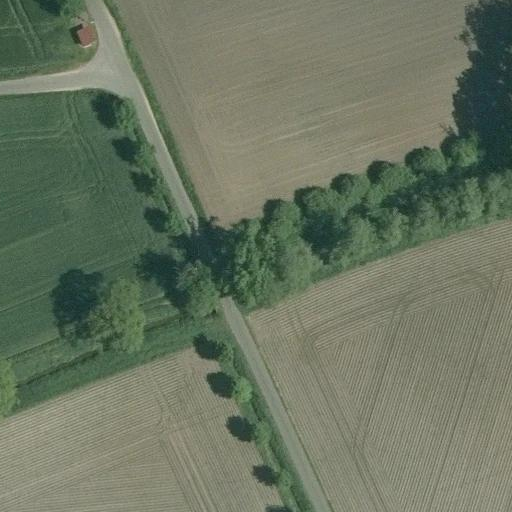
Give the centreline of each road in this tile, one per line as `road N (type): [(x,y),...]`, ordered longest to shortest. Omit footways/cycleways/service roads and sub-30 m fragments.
road 1 (unclassified): [(324,511),(122,78)]
road 2 (unclassified): [(122,78),(0,90)]
